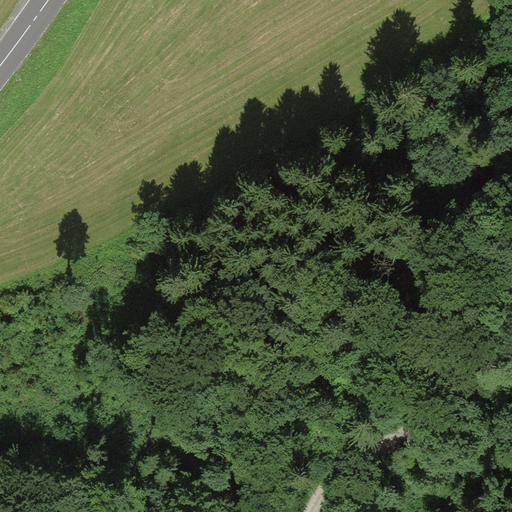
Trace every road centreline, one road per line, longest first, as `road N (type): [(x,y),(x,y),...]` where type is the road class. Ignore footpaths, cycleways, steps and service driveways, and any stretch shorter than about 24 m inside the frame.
road 1 (track): [(0,296),(58,277),(511,25)]
road 2 (track): [(313,511),(346,466),(511,386)]
